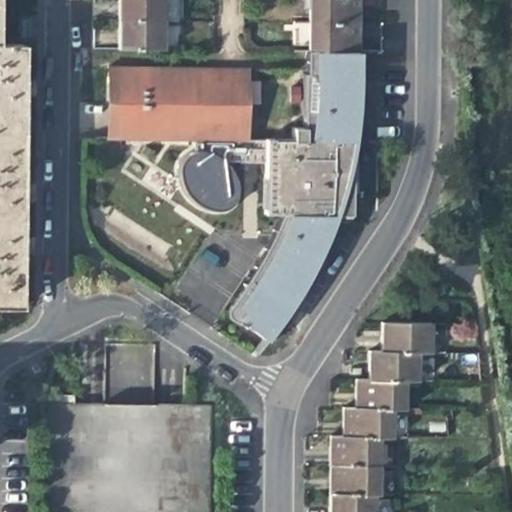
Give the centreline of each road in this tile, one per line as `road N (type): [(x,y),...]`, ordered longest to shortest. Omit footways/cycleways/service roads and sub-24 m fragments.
road 1 (residential): [(276,399),(427,172),(428,0)]
road 2 (residential): [(57,0),(55,326)]
road 3 (residential): [(276,399),(112,294),(55,326)]
